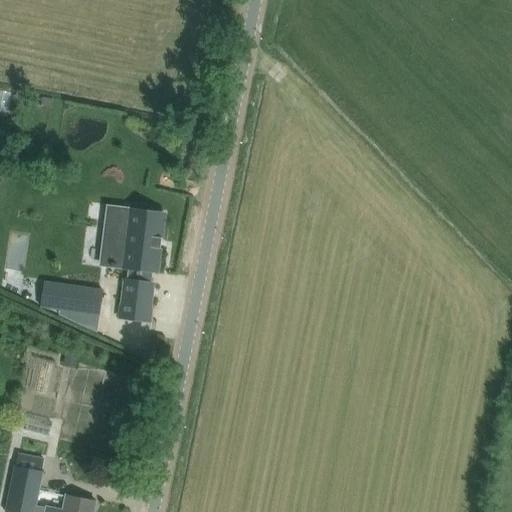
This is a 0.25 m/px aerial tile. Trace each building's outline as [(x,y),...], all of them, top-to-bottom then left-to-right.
[(26,207),(23,202),(19,201),(11,207),(11,212),(13,215),(17,217),(26,211),(26,207)] [(103,224),(98,264),(127,268),(126,281),(124,281),(120,318),(130,319),(149,321),(154,284),(150,284),(151,271),(155,271),(162,215),(163,211),(117,206),(115,226),(103,224)] [(44,282),(41,308),(100,316),(103,290),(44,282)] [(66,353),(64,363),(74,366),(77,355),(66,353)] [(35,422),(34,443),(58,444),(59,423),(35,422)] [(6,511),(42,511),(43,507),(36,506),(43,471),(15,466),(6,511)] [(43,511),(93,511),(96,502),(66,496),(64,509),(45,505),(43,511)]
